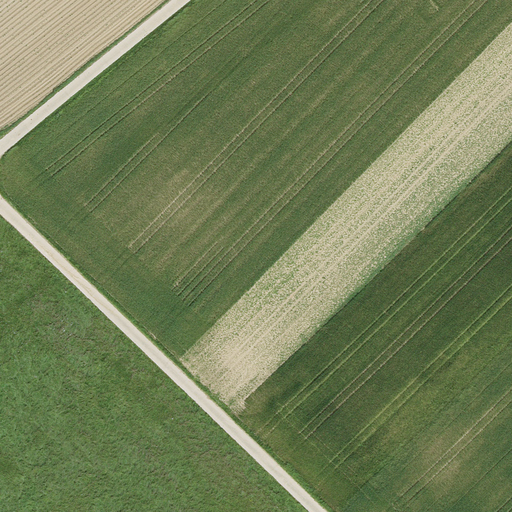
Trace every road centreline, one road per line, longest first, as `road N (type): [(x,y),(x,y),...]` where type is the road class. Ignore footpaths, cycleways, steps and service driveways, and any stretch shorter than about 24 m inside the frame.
road 1 (track): [(314,511),(0,210)]
road 2 (track): [(0,149),(183,0)]
